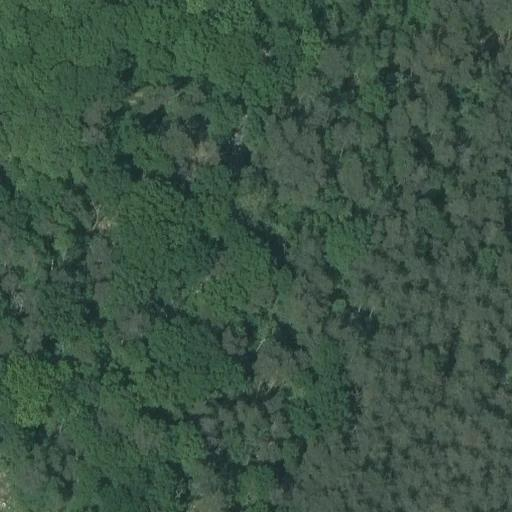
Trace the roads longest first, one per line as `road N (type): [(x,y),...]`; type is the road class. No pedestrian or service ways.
road 1 (unclassified): [(280,0),(147,511)]
road 2 (track): [(253,95),(0,95)]
